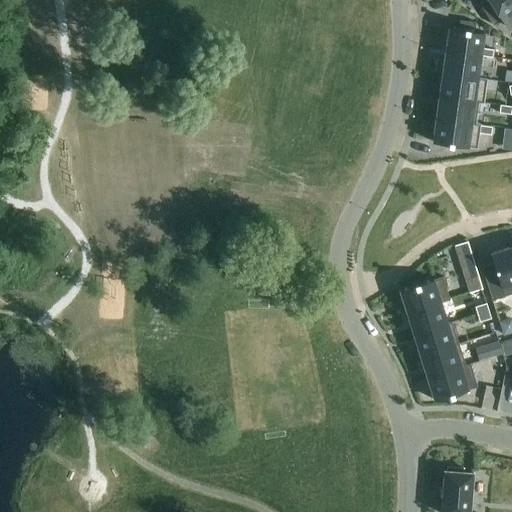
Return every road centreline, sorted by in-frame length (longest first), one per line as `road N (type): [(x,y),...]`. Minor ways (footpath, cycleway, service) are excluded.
road 1 (residential): [(340,296),(338,248),(382,156),(398,92),(400,0)]
road 2 (residential): [(340,296),(395,275),(468,226),(511,218)]
road 3 (residential): [(402,435),(390,392),(340,296)]
